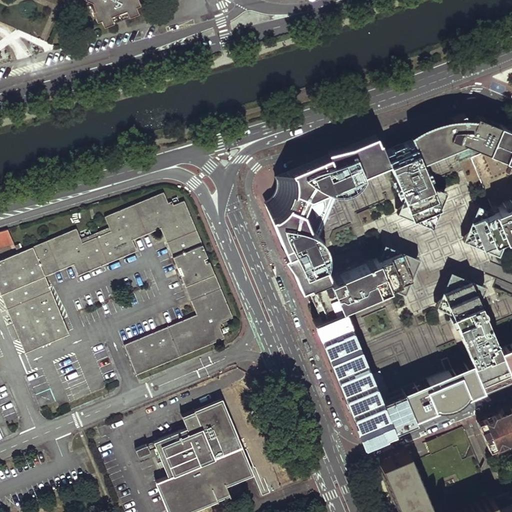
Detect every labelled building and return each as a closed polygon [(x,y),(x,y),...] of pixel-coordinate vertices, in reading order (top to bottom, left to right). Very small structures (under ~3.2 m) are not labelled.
[(90,0),(91,2),(88,3),(92,13),(96,12),(127,0),(90,0)] [(133,6),(131,0),(127,0),(96,12),(99,19),(133,6)] [(511,342),(499,348),(479,300),(486,285),(450,270),(435,305),(450,311),(470,359),(452,368),(447,357),(441,359),(446,370),(379,397),(341,306),(389,285),(405,292),(420,258),(384,242),(378,258),(330,277),(321,258),(326,256),(324,242),(317,232),(318,228),(323,230),(338,195),(333,192),(334,189),(348,187),(358,179),(356,174),(388,161),(403,195),(395,211),(432,226),(446,191),(430,185),(421,160),(465,142),(511,158),(511,202),(493,209),(478,203),(461,239),(498,254),(504,239),(511,235),(511,124),(501,120),(499,123),(481,116),(475,113),(472,121),(465,118),(463,111),(447,118),(445,116),(408,131),(411,139),(384,151),(379,140),(305,170),(295,175),(286,186),(281,186),(279,191),(277,197),(279,199),(279,207),(281,222),(330,340),(328,345),(331,352),(333,359),(338,358),(353,394),(359,409),(354,411),(361,427),(366,428),(362,436),(384,427),(389,427),(397,424),(442,404),(481,388),(478,381),(508,370),(510,374),(511,373),(511,342)] [(369,205),(389,201),(384,177),(364,181),(369,205)] [(27,248),(0,259),(0,291),(3,299),(25,351),(69,333),(44,275),(74,263),(78,274),(136,250),(131,239),(159,227),(170,255),(195,314),(122,344),(135,374),(183,354),(222,338),(217,328),(222,326),(220,321),(231,317),(215,279),(196,234),(182,201),(172,205),(171,202),(166,203),(161,193),(133,205),(105,216),(110,226),(80,238),(76,228),(27,248)] [(9,229),(0,231),(0,248),(14,244),(9,229)] [(188,427),(155,440),(169,474),(158,478),(170,511),(183,511),(232,493),(228,482),(238,478),(254,472),(246,454),(231,417),(223,398),(216,402),(196,409),(183,415),(188,427)] [(511,405),(499,411),(475,421),(486,448),(511,438),(511,405)] [(462,425),(447,427),(448,436),(463,433),(462,425)] [(147,442),(135,447),(139,455),(151,450),(147,442)] [(496,511),(490,496),(452,511),(443,511),(442,511),(434,511),(433,509),(430,511),(404,450),(375,461),(396,511),(496,511)] [(511,511),(511,487),(490,496),(496,511),(511,511)]
